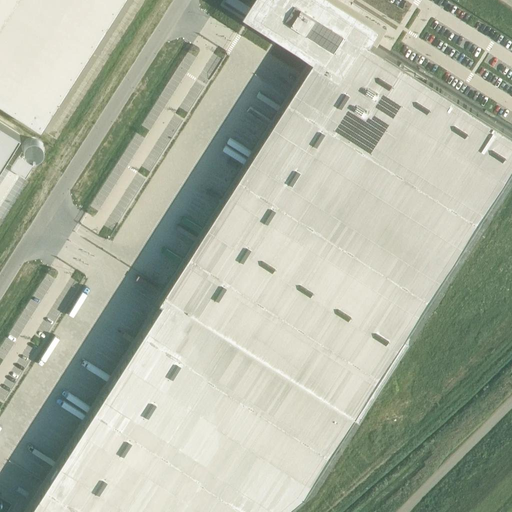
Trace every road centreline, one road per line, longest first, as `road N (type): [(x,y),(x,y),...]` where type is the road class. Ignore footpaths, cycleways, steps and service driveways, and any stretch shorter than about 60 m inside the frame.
road 1 (unclassified): [(0,288),(184,0)]
road 2 (unclassified): [(511,405),(406,511)]
